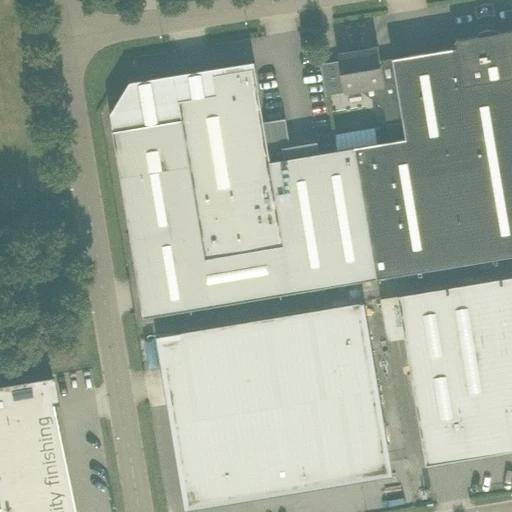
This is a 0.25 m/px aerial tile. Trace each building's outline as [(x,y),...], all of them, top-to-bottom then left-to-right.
[(511,254),(511,29),(497,32),(497,30),(497,29),(496,28),(494,28),(491,27),(488,27),(486,28),(484,28),(482,29),(480,30),(479,31),(478,32),(479,33),(479,35),(456,39),(457,47),(393,58),(396,79),(406,138),(390,140),(377,142),(355,146),(355,147),(377,277),(511,254)] [(383,106),(390,140),(406,138),(396,79),(384,82),(378,46),(370,47),(369,44),(361,45),(353,46),(345,48),(346,49),(353,47),(353,50),(338,53),(345,92),(360,89),(383,106)] [(174,122),(113,132),(121,175),(144,316),(377,277),(355,147),(337,149),(270,159),(258,86),(254,67),(238,70),(214,74),(214,75),(217,93),(179,100),(171,101),(174,122)] [(375,126),(335,133),(337,149),(355,147),(355,146),(377,142),(375,126)] [(431,462),(431,459),(511,445),(511,278),(399,298),(427,463),(431,462)] [(166,363),(189,503),(289,486),(288,479),(387,462),(360,301),(181,331),(186,360),(166,363)] [(50,374),(0,382),(0,511),(73,511),(74,511),(71,511),(69,511),(51,402),(55,401),(50,374)]
